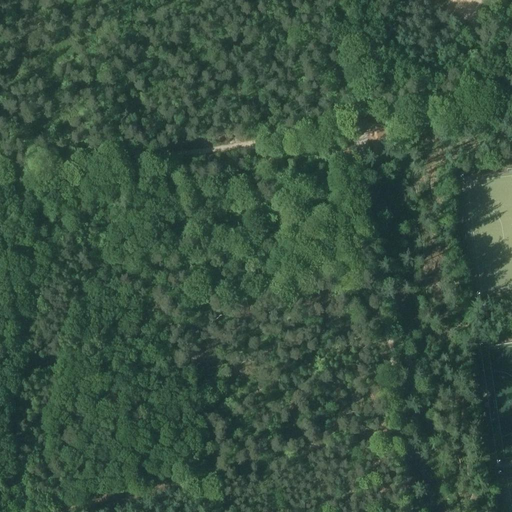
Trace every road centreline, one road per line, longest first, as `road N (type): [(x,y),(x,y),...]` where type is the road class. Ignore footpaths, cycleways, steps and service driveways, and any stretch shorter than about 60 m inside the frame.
road 1 (track): [(338,0),(411,511)]
road 2 (track): [(0,179),(356,130)]
